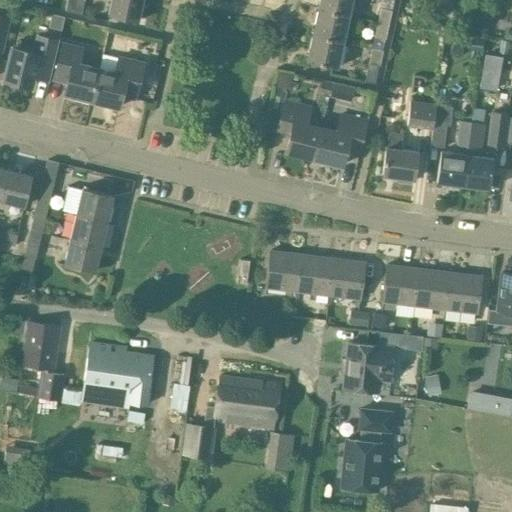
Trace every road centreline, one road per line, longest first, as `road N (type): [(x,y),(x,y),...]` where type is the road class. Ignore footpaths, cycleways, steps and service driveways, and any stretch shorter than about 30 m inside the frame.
road 1 (residential): [(511,237),(306,203),(0,126)]
road 2 (residential): [(299,360),(128,321),(0,306)]
